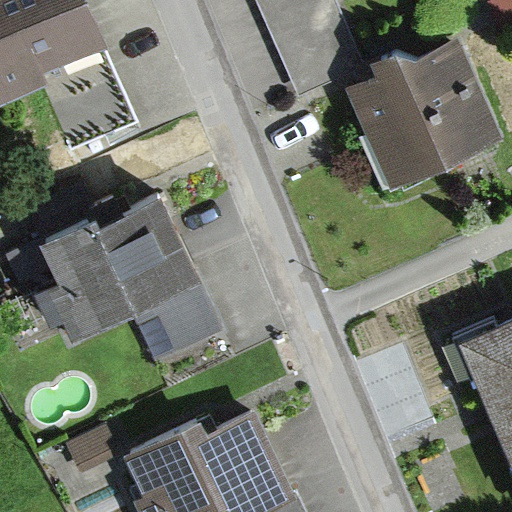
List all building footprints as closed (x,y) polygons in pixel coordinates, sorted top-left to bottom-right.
[(91,0),(0,0),(0,93),(112,47),(91,0)] [(335,0),(259,0),(298,87),(361,59),(335,0)] [(470,38),(357,83),(397,185),(511,140),(470,38)] [(168,193),(46,244),(83,332),(140,308),(152,337),(217,310),(168,193)] [(511,327),(472,346),(511,435),(511,327)] [(207,416),(120,457),(146,511),(305,511),(263,421),(219,442),(207,416)]
